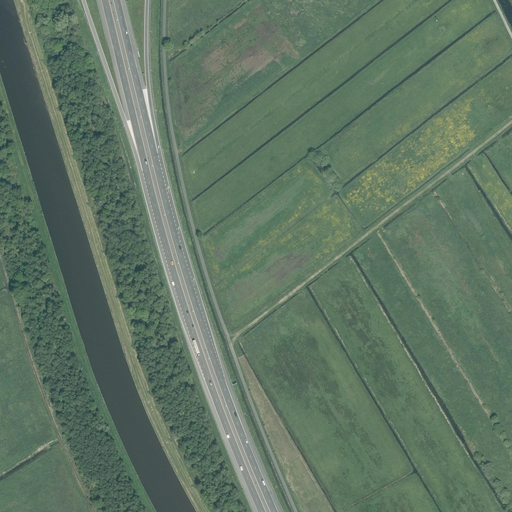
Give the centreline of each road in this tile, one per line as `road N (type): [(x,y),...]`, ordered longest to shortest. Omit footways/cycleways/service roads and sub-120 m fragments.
road 1 (track): [(0,89),(85,366),(151,511)]
road 2 (motorway): [(276,511),(219,376),(154,154)]
road 3 (motorway): [(146,171),(194,339),(260,511)]
road 4 (track): [(511,122),(229,340)]
road 5 (motorway): [(82,0),(146,171)]
road 6 (motorway): [(104,0),(146,171)]
road 7 (motorway): [(154,154),(116,0)]
road 8 (motorway): [(154,154),(147,0)]
